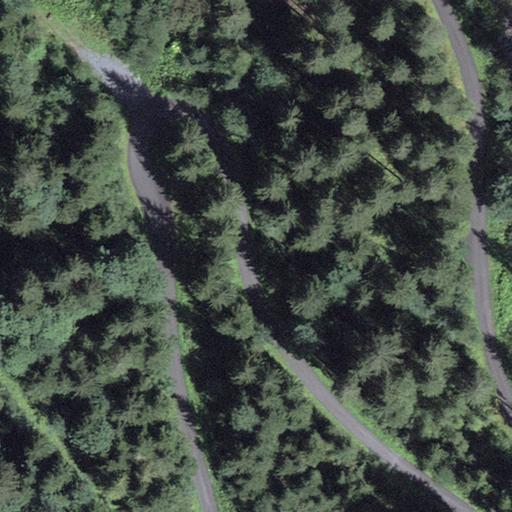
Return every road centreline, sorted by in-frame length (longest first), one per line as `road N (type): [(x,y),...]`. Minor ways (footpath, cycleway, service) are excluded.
road 1 (unclassified): [(468,511),(312,383),(257,295),(234,185),(215,137),(183,115),(161,115),(139,144),(164,214),(181,389),(216,511)]
road 2 (unclassified): [(442,0),(474,79),(489,331),(511,409)]
